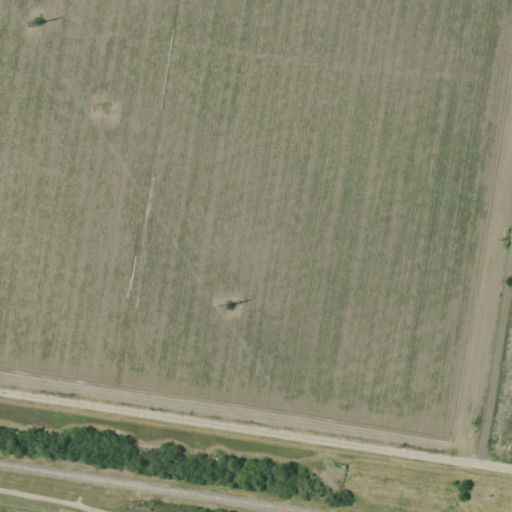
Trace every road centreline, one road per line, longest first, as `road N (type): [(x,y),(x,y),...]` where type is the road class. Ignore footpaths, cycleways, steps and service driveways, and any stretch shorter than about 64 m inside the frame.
road 1 (residential): [(511,468),(0,390)]
road 2 (residential): [(511,265),(480,464)]
